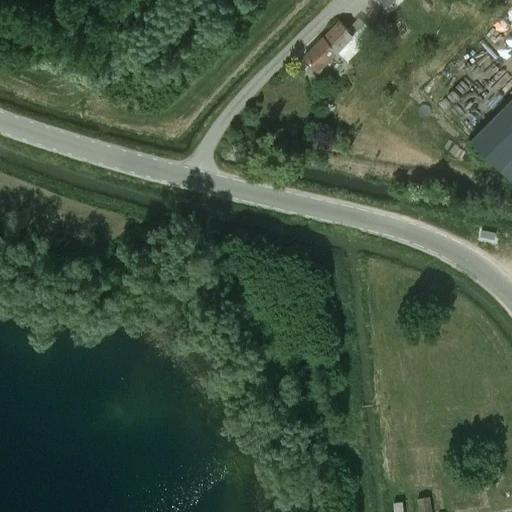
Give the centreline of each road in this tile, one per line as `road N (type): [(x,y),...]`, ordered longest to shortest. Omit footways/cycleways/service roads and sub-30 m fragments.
road 1 (tertiary): [(511,298),(400,229),(187,178)]
road 2 (unclassified): [(187,178),(346,0)]
road 3 (tertiary): [(187,178),(0,122)]
